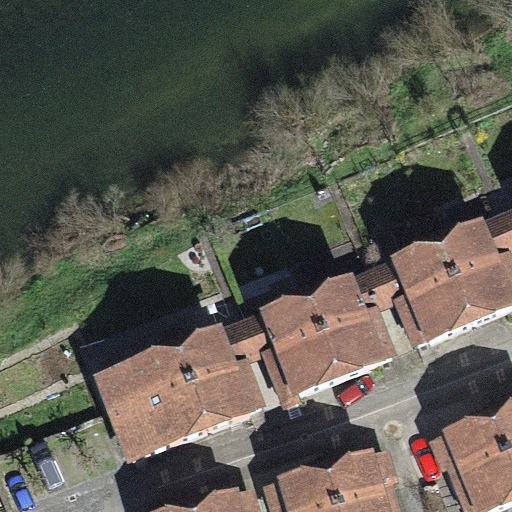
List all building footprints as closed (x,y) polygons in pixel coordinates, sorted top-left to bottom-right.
[(487,225),(438,245),(473,332),(511,316),(511,228),(510,223),(489,231),(487,225)] [(376,282),(391,318),(397,315),(413,356),(473,332),(438,245),(390,264),(394,275),(376,282)] [(356,283),(309,301),(342,387),(398,365),(381,322),(391,318),(376,282),(358,289),(356,283)] [(264,326),(248,332),(262,371),(270,368),(286,409),(342,387),(309,301),(262,319),(264,326)] [(224,335),(175,354),(209,443),(271,419),(254,374),(262,371),(248,332),(226,340),(224,335)] [(175,354),(94,385),(129,474),(209,443),(175,354)] [(511,410),(486,421),(511,484),(511,410)] [(425,458),(439,494),(445,491),(453,511),(511,511),(511,484),(486,421),(438,440),(442,451),(425,458)] [(377,458),(324,473),(335,511),(397,511),(392,494),(401,492),(392,462),(379,465),(377,458)] [(277,492),(265,495),(269,511),(335,511),(324,473),(276,486),(277,492)] [(240,497),(198,509),(198,511),(258,511),(256,502),(243,505),(240,497)]
